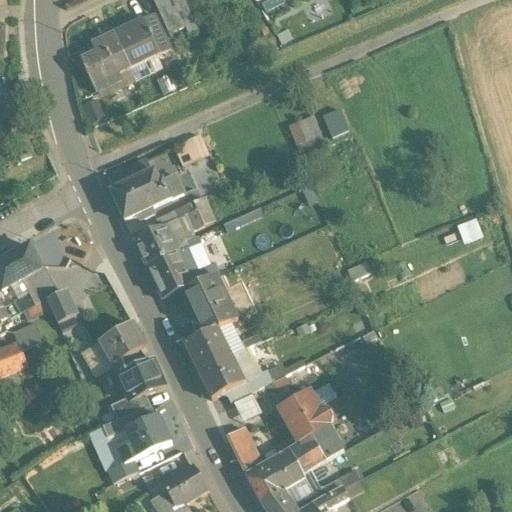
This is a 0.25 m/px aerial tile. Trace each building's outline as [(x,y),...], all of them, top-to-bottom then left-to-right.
[(182,0),(166,0),(155,5),(169,37),(194,25),(182,0)] [(253,0),(266,25),(291,13),(285,1),(285,0),(253,0)] [(152,18),(90,48),(95,57),(81,64),(85,72),(83,73),(95,97),(119,85),(116,79),(170,54),(152,18)] [(310,156),(325,149),(312,119),(287,130),(295,150),(305,146),(310,156)] [(181,171),(204,161),(195,141),(172,151),(181,171)] [(146,164),(108,182),(114,195),(111,196),(125,225),(171,203),(163,186),(157,188),(146,164)] [(191,235),(215,225),(205,203),(156,226),(159,232),(166,229),(184,220),(191,235)] [(166,229),(179,256),(187,252),(185,247),(194,242),(191,235),(184,220),(166,229)] [(159,232),(134,244),(147,271),(179,256),(166,229),(159,232)] [(202,259),(194,242),(185,247),(187,252),(179,256),(189,278),(194,289),(202,286),(197,276),(208,271),(202,259)] [(30,249),(0,265),(0,293),(1,294),(25,281),(41,272),(30,249)] [(229,262),(224,250),(214,254),(219,266),(229,262)] [(219,266),(214,254),(202,259),(208,271),(212,269),(219,266)] [(179,256),(147,271),(157,293),(189,278),(179,256)] [(355,284),(370,277),(365,266),(350,273),(355,284)] [(208,271),(197,276),(202,286),(212,281),(217,279),(212,269),(208,271)] [(53,302),(41,272),(25,281),(36,311),(47,305),(53,302)] [(189,278),(157,293),(162,304),(181,296),(194,289),(189,278)] [(194,289),(181,296),(194,323),(191,324),(199,342),(216,335),(236,326),(228,308),(225,310),(212,281),(202,286),(194,289)] [(76,319),(64,297),(53,302),(47,305),(57,329),(76,319)] [(8,326),(0,309),(0,346),(13,342),(5,328),(8,326)] [(35,325),(13,335),(18,348),(20,353),(43,344),(35,325)] [(132,327),(100,347),(114,370),(122,366),(126,377),(148,367),(141,355),(146,352),(132,327)] [(199,342),(184,349),(198,377),(230,361),(216,335),(199,342)] [(94,382),(114,370),(100,347),(80,358),(94,382)] [(18,348),(0,354),(0,378),(27,370),(20,353),(18,348)] [(230,361),(198,377),(212,405),(227,397),(244,388),(243,387),(230,361)] [(148,367),(126,377),(122,366),(114,370),(119,383),(116,388),(120,395),(125,396),(130,406),(145,399),(164,390),(152,365),(148,367)] [(245,386),(251,398),(288,379),(303,371),(300,365),(283,373),(280,368),(245,386)] [(244,388),(227,397),(232,407),(251,398),(245,386),(243,387),(244,388)] [(342,455),(308,395),(273,415),(295,454),(291,457),(303,479),(342,455)] [(263,424),(251,398),(216,416),(227,442),(263,424)] [(117,425),(150,410),(145,399),(130,406),(127,402),(111,410),(117,425)] [(117,425),(101,432),(106,443),(155,421),(150,410),(117,425)] [(155,421),(106,443),(112,457),(117,455),(123,467),(124,469),(132,465),(170,448),(158,420),(155,421)] [(257,458),(245,433),(227,442),(240,468),(257,458)] [(269,469),(247,482),(262,508),(305,483),(291,457),(269,469)] [(257,458),(240,468),(244,476),(261,466),(257,458)] [(261,466),(244,476),(247,482),(269,469),(266,464),(261,466)] [(123,467),(106,475),(112,488),(138,476),(132,465),(124,469),(123,467)] [(208,494),(194,471),(164,489),(168,496),(153,505),(157,511),(187,511),(185,508),(208,494)] [(305,483),(262,508),(264,511),(306,511),(313,508),(327,501),(323,493),(314,498),(305,483)] [(339,484),(323,493),(327,501),(344,492),(339,484)]
